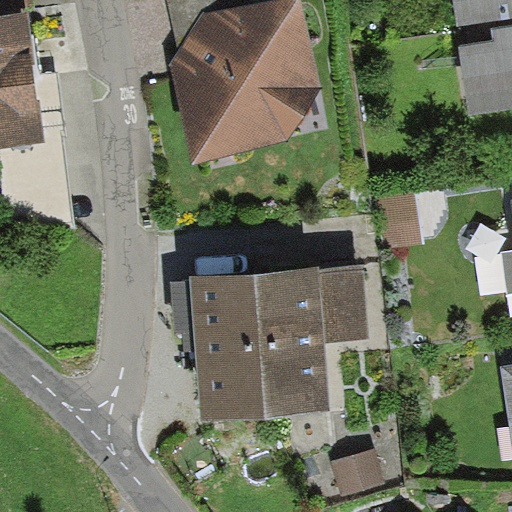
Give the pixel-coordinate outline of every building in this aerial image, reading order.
[(29,0),(17,0),(0,2),(0,134),(45,129),(29,0)] [(215,0),(206,3),(174,59),(193,144),(286,126),(320,77),(304,0),(215,0)] [(511,0),(456,0),(458,15),(511,6),(511,0)] [(511,86),(511,6),(458,15),(470,93),(511,86)] [(377,188),(384,241),(423,236),(416,182),(377,188)] [(320,247),(257,250),(265,395),(332,392),(328,326),(365,324),(361,256),(321,259),(320,247)] [(198,399),(265,395),(257,250),(190,254),(198,399)] [(511,357),(501,359),(511,423),(511,357)]
